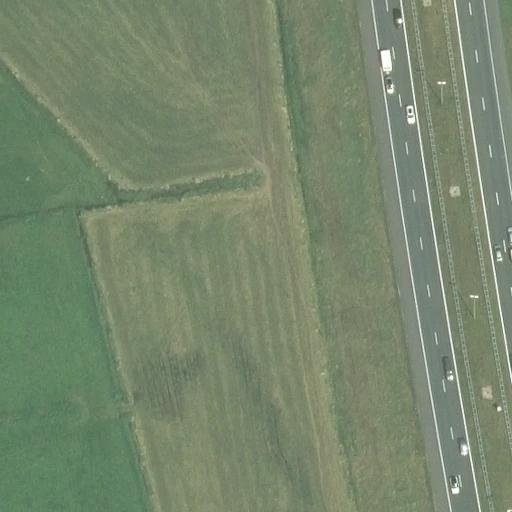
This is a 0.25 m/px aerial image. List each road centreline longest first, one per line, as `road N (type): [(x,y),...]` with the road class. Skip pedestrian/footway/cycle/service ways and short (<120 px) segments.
road 1 (motorway): [(373,0),(450,511)]
road 2 (motorway): [(511,310),(467,0)]
